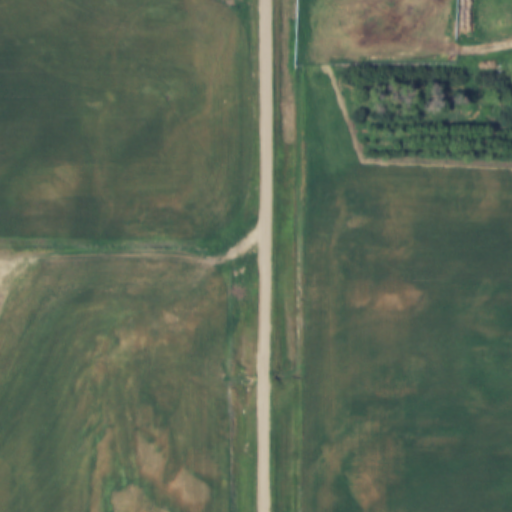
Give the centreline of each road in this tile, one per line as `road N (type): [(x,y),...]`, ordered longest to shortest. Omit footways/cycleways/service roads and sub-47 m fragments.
road 1 (residential): [(265,511),(266,0)]
road 2 (track): [(0,250),(210,257),(266,218)]
